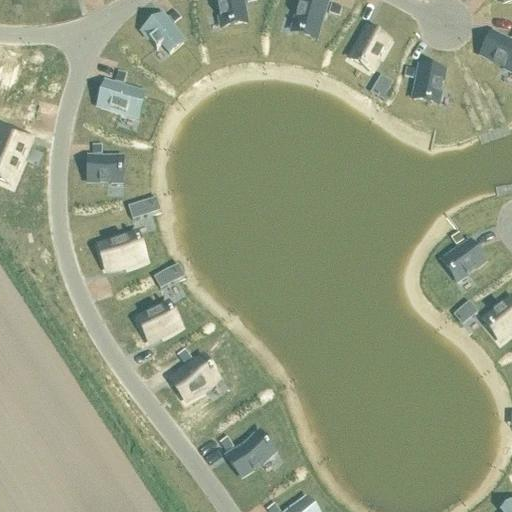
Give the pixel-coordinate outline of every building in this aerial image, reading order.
[(242,0),(223,0),(217,0),(219,34),(245,32),(242,0)] [(311,0),(302,0),(292,35),(316,43),(328,5),(311,0)] [(163,20),(143,37),(157,54),(163,49),(170,58),(184,46),(163,20)] [(366,34),(350,63),(372,76),(389,47),(366,34)] [(511,47),(493,38),(481,60),(511,76),(511,47)] [(93,45),(92,60),(132,63),(133,49),(93,45)] [(418,73),(414,105),(439,109),(444,76),(418,73)] [(381,80),(371,97),(383,104),(393,87),(381,80)] [(106,87),(99,112),(137,123),(144,98),(106,87)] [(3,133),(0,139),(0,186),(12,192),(32,145),(3,133)] [(123,164),(89,164),(90,190),(123,189),(123,164)] [(159,201),(131,210),(135,223),(163,214),(159,201)] [(137,238),(99,250),(107,274),(145,262),(137,238)] [(470,245),(443,265),(459,286),(485,266),(470,245)] [(178,268),(154,281),(160,293),(185,280),(178,268)] [(511,305),(510,303),(484,324),(500,344),(511,334),(511,305)] [(469,305),(454,318),(463,328),(478,315),(469,305)] [(168,307),(138,323),(150,346),(180,330),(168,307)] [(203,363),(171,384),(186,406),(218,384),(203,363)] [(259,436),(227,460),(242,480),(274,457),(259,436)] [(313,511),(306,502),(293,511),(313,511)]
